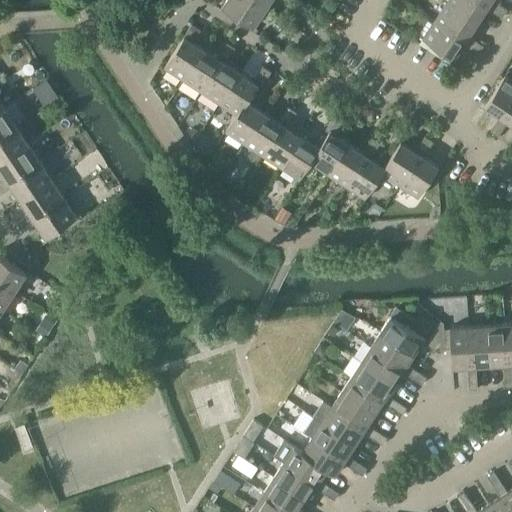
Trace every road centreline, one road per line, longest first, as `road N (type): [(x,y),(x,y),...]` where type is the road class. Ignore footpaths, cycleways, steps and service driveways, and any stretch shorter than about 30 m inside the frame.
road 1 (residential): [(511,393),(442,397),(348,511)]
road 2 (residential): [(469,97),(361,32),(379,9)]
road 3 (residential): [(388,479),(415,498),(511,437)]
